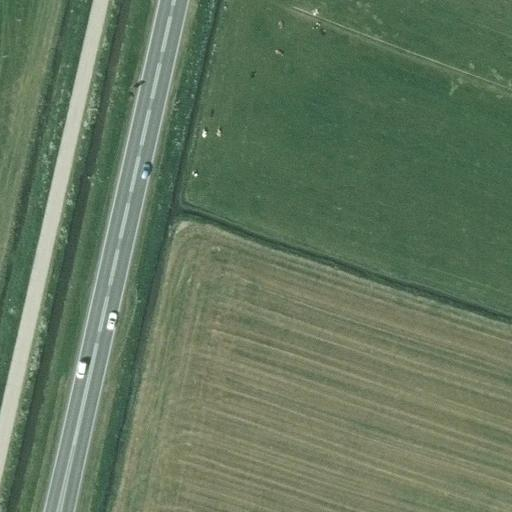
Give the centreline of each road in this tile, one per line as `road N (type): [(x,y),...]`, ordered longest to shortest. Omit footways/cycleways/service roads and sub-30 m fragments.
road 1 (trunk): [(58,511),(173,0)]
road 2 (unclassified): [(0,440),(102,0)]
